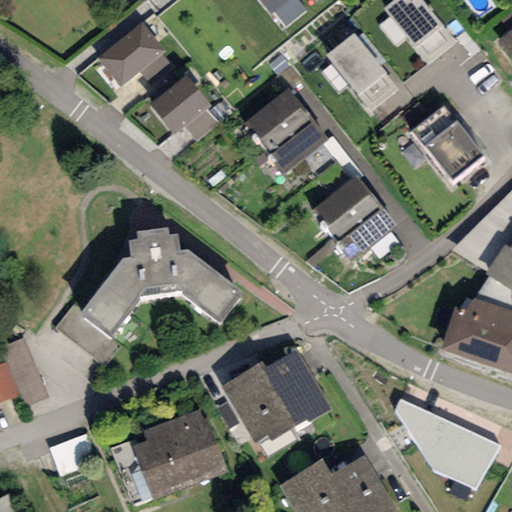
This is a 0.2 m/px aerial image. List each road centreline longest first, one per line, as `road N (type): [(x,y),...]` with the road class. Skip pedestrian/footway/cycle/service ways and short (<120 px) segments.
road 1 (residential): [(318,312),(0,59)]
road 2 (residential): [(0,442),(318,312)]
road 3 (residential): [(318,312),(370,295),(441,255),(511,177)]
road 4 (residential): [(511,407),(430,384),(318,312)]
